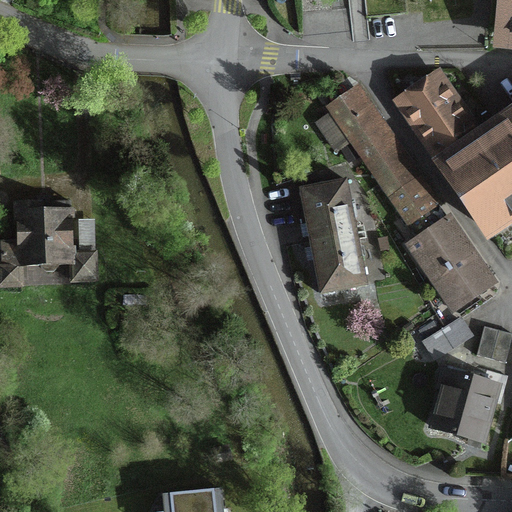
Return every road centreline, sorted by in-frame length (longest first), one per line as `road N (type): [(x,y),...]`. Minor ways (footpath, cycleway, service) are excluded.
road 1 (residential): [(223,60),(240,205),(349,463),(376,485),(511,500)]
road 2 (residential): [(223,60),(511,62)]
road 3 (residential): [(223,60),(114,58),(0,16)]
